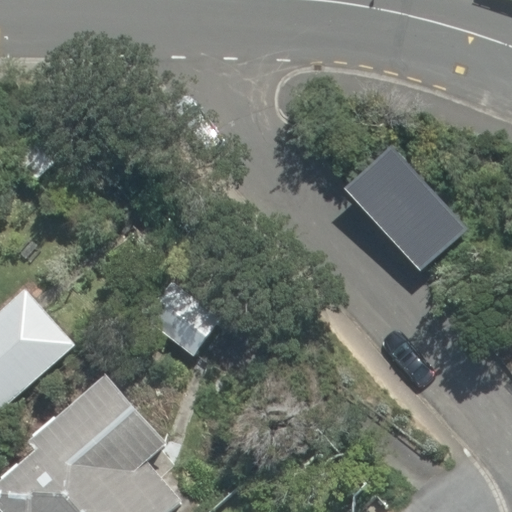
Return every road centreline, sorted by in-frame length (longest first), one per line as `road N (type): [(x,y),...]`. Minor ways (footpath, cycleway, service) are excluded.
road 1 (residential): [(167,0),(236,130),(511,445)]
road 2 (tertiary): [(378,0),(511,38)]
